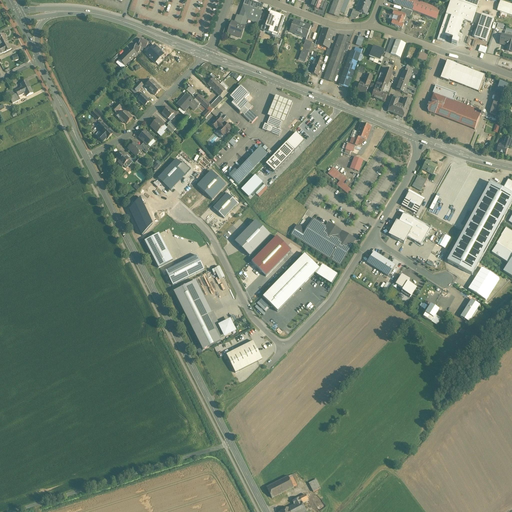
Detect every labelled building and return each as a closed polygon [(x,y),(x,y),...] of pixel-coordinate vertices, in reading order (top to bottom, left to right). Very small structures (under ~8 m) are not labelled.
[(248,0),(244,0),(243,6),(245,6),(257,11),(260,12),(263,5),(248,0)] [(326,1),(324,0),(312,0),(311,6),(315,8),(319,9),(323,11),(326,1)] [(334,0),(329,14),(338,17),(340,12),(342,7),(344,0),(334,0)] [(370,3),(362,0),(357,11),(357,12),(360,13),(366,15),(370,3)] [(440,10),(412,0),(395,0),(393,4),(402,8),(412,12),(436,21),(440,10)] [(477,9),(451,0),(446,14),(451,16),(464,21),(472,24),(477,9)] [(479,0),(450,0),(451,0),(477,9),(479,0)] [(511,5),(501,2),(497,11),(511,16),(511,5)] [(257,11),(245,6),(242,14),(249,16),(250,12),(256,14),(257,11)] [(412,12),(402,8),(400,14),(406,16),(405,17),(410,18),(412,12)] [(357,11),(353,10),(351,17),(356,19),(358,18),(360,13),(357,12),(357,11)] [(256,14),(250,12),(249,16),(248,17),(259,21),(261,16),(256,14)] [(400,14),(394,12),(392,16),(393,16),(391,20),(393,21),(391,25),(395,26),(395,27),(398,28),(402,29),(404,25),(402,24),(403,21),(404,20),(405,17),(406,16),(400,14)] [(285,18),(270,13),(267,22),(264,31),(263,32),(278,37),(285,18)] [(249,16),(242,14),(241,17),(238,24),(245,27),(247,21),(248,17),(249,16)] [(446,14),(439,34),(445,35),(451,16),(446,14)] [(494,19),(482,15),(475,38),(486,42),(494,19)] [(464,21),(451,16),(445,35),(446,36),(458,40),(464,21)] [(310,29),(299,25),(299,22),(294,20),(289,32),(307,38),(311,26),(310,29)] [(311,26),(294,20),(299,22),(299,25),(310,29),(311,26)] [(235,23),(234,23),(233,26),(230,25),(227,34),(241,39),(245,27),(238,24),(235,23)] [(333,33),(323,30),(319,42),(318,45),(327,49),(328,49),(333,33)] [(445,35),(439,34),(437,40),(444,42),(446,36),(445,35)] [(349,38),(339,35),(324,79),(333,83),(349,38)] [(511,37),(505,36),(503,36),(501,43),(507,44),(508,46),(506,51),(511,52),(511,37)] [(282,41),(275,38),(273,44),(280,46),(282,41)] [(396,41),(391,39),(386,53),(391,55),(396,41)] [(148,43),(141,40),(138,46),(143,48),(146,49),(148,43)] [(312,43),(305,41),(298,60),(305,63),(309,50),(312,43)] [(405,44),(396,41),(391,55),(400,58),(405,44)] [(8,42),(0,45),(1,48),(4,53),(11,49),(8,42)] [(155,45),(146,54),(150,59),(159,50),(155,45)] [(481,45),(479,51),(486,54),(488,48),(481,45)] [(383,51),(374,48),(370,58),(379,61),(381,57),(383,51)] [(130,49),(119,60),(125,66),(136,55),(130,49)] [(164,55),(159,50),(150,59),(155,64),(164,55)] [(360,54),(351,51),(345,66),(355,69),(358,62),(360,55),(360,54)] [(427,56),(420,53),(418,59),(425,62),(427,56)] [(323,59),(318,57),(315,66),(319,68),(323,59)] [(455,64),(447,61),(440,79),(449,82),(449,81),(455,65),(455,64)] [(414,68),(407,65),(405,71),(412,74),(414,68)] [(484,76),(455,65),(449,81),(479,92),(484,81),(485,76),(486,76),(485,76),(484,76)] [(315,66),(313,66),(310,74),(317,77),(321,68),(315,66)] [(355,69),(345,66),(339,85),(348,89),(355,69)] [(393,71),(385,69),(383,76),(390,79),(393,71)] [(404,71),(396,91),(404,94),(407,86),(412,74),(405,71),(404,71)] [(372,77),(366,75),(363,84),(368,86),(372,77)] [(390,79),(383,76),(380,83),(379,85),(383,86),(387,88),(390,79)] [(508,85),(485,76),(484,81),(499,86),(498,91),(506,93),(508,85)] [(213,79),(207,85),(214,91),(220,85),(213,79)] [(27,81),(21,85),(22,88),(23,91),(30,87),(27,81)] [(153,82),(147,88),(155,96),(161,90),(153,82)] [(363,84),(360,83),(356,92),(365,95),(369,86),(368,86),(363,84)] [(141,88),(137,84),(133,89),(136,93),(141,88)] [(226,91),(220,85),(214,91),(220,97),(226,91)] [(240,86),(230,97),(234,101),(239,106),(244,100),(249,94),(240,86)] [(416,90),(407,86),(404,94),(408,95),(408,94),(414,96),(416,90)] [(30,87),(23,91),(25,94),(27,97),(33,94),(30,87)] [(196,92),(190,87),(186,90),(192,96),(196,92)] [(378,90),(375,89),(371,97),(378,100),(381,91),(378,90)] [(385,93),(381,91),(378,100),(384,102),(388,94),(385,93)] [(482,112),(433,93),(429,102),(430,102),(429,104),(428,104),(427,107),(428,108),(427,110),(428,113),(435,115),(435,114),(475,129),(475,130),(482,111),(482,112)] [(140,98),(138,100),(145,107),(149,101),(143,95),(142,95),(140,98)] [(189,107),(193,111),(198,106),(186,95),(177,104),(185,111),(189,107)] [(205,101),(199,95),(195,99),(201,105),(205,101)] [(504,98),(496,95),(490,114),(498,117),(504,98)] [(293,103),(277,97),(269,117),(270,117),(282,122),(286,123),(293,103)] [(410,101),(404,99),(402,106),(406,108),(406,109),(407,109),(410,101)] [(239,106),(236,109),(240,112),(248,103),(244,100),(239,106)] [(211,106),(205,101),(201,105),(207,110),(211,106)] [(397,105),(391,102),(388,112),(395,114),(399,105),(397,105)] [(118,104),(112,110),(116,113),(121,108),(119,106),(118,104)] [(399,105),(395,114),(403,117),(406,109),(406,108),(402,106),(399,105)] [(168,108),(162,114),(168,120),(174,114),(168,108)] [(100,118),(93,111),(90,114),(97,120),(100,118)] [(133,119),(126,112),(118,119),(123,123),(124,122),(127,125),(133,119)] [(218,117),(211,124),(216,129),(221,123),(222,121),(218,117)] [(282,122),(270,117),(267,124),(279,130),(282,122)] [(158,119),(150,127),(151,127),(157,133),(157,134),(165,126),(164,126),(157,120),(158,120),(158,119)] [(296,119),(289,127),(291,129),(298,122),(296,119)] [(177,128),(170,121),(167,124),(174,131),(177,128)] [(223,125),(221,123),(217,127),(219,129),(218,130),(223,136),(226,133),(227,134),(231,130),(230,129),(230,128),(224,123),(223,125)] [(107,128),(102,124),(98,128),(103,132),(98,137),(103,142),(106,139),(107,140),(113,134),(107,128)] [(174,131),(167,124),(168,126),(166,128),(172,134),(174,131)] [(267,124),(265,124),(262,130),(279,136),(281,130),(279,130),(267,124)] [(371,127),(361,124),(356,136),(360,138),(364,140),(366,140),(371,127)] [(154,140),(145,132),(139,138),(145,143),(148,146),(154,140)] [(296,133),(266,164),(275,172),(304,141),(296,133)] [(140,148),(135,143),(128,149),(136,157),(142,150),(140,148)] [(355,147),(348,144),(345,150),(352,152),(355,147)] [(148,151),(142,145),(140,148),(142,150),(146,154),(149,151),(148,150),(148,151)] [(503,146),(500,145),(497,152),(506,155),(509,148),(503,146)] [(231,178),(238,185),(267,154),(260,148),(231,178)] [(130,160),(123,153),(116,159),(119,162),(118,163),(122,167),(123,166),(130,160)] [(363,161),(354,158),(350,169),(358,172),(363,161)] [(130,160),(123,166),(126,169),(133,163),(130,160)] [(158,179),(171,191),(191,170),(183,162),(181,164),(178,161),(176,160),(175,161),(158,179)] [(437,167),(427,161),(422,169),(433,175),(437,167)] [(211,172),(197,186),(212,200),(226,186),(211,172)] [(423,218),(452,232),(475,186),(446,172),(423,218)] [(262,183),(255,176),(242,190),(249,197),(262,183)] [(426,181),(418,176),(414,184),(422,189),(426,181)] [(503,190),(511,194),(511,181),(509,180),(503,190)] [(473,276),(511,203),(511,194),(503,190),(491,183),(448,263),(473,276)] [(150,193),(154,189),(149,185),(145,189),(150,193)] [(424,201),(409,193),(401,206),(417,214),(424,201)] [(227,194),(213,209),(224,219),(238,205),(227,194)] [(129,210),(141,236),(152,224),(140,198),(129,210)] [(397,222),(389,235),(404,244),(408,238),(421,245),(430,229),(404,214),(399,223),(397,222)] [(323,225),(313,219),(306,231),(298,226),(291,236),(340,266),(353,244),(352,244),(349,242),(351,238),(348,237),(348,236),(328,224),(326,228),(323,226),(323,225)] [(235,243),(249,257),(270,236),(255,221),(235,243)] [(511,254),(511,231),(506,228),(502,236),(497,245),(498,245),(511,254)] [(173,261),(159,234),(144,242),(158,268),(173,261)] [(439,245),(447,249),(452,238),(444,234),(439,245)] [(291,251),(277,237),(251,263),(266,277),(291,251)] [(511,260),(511,254),(498,245),(492,254),(509,264),(511,260)] [(388,277),(395,266),(373,252),(366,263),(388,277)] [(316,266),(305,255),(262,298),(277,312),(315,274),(319,269),(316,266)] [(197,256),(166,272),(173,286),(204,270),(197,256)] [(221,266),(213,270),(215,276),(217,275),(220,281),(226,278),(221,266)] [(319,269),(315,274),(332,285),(337,276),(322,266),(319,269)] [(482,269),(470,290),(487,300),(499,279),(482,269)] [(403,290),(408,283),(409,281),(402,276),(396,285),(403,290)] [(192,283),(207,314),(211,313),(195,282),(192,283)] [(174,292),(194,334),(212,325),(207,314),(192,283),(174,292)] [(416,289),(408,283),(403,290),(401,293),(410,298),(416,289)] [(472,301),(461,318),(470,323),(480,306),(472,301)] [(439,311),(430,305),(425,314),(433,319),(439,311)] [(212,312),(211,313),(207,314),(212,325),(213,326),(217,324),(212,312)] [(223,333),(224,336),(235,331),(230,321),(219,326),(223,333)] [(213,326),(212,325),(194,334),(203,350),(221,341),(218,336),(215,331),(213,326)] [(226,355),(235,373),(262,360),(253,342),(226,355)] [(297,486),(291,475),(288,477),(293,488),(297,486)] [(288,477),(266,488),(272,498),(293,488),(288,477)] [(316,480),(309,483),(313,492),(320,489),(316,480)] [(305,495),(292,501),(294,505),(288,508),(289,511),(306,511),(302,503),(308,500),(305,495)]
